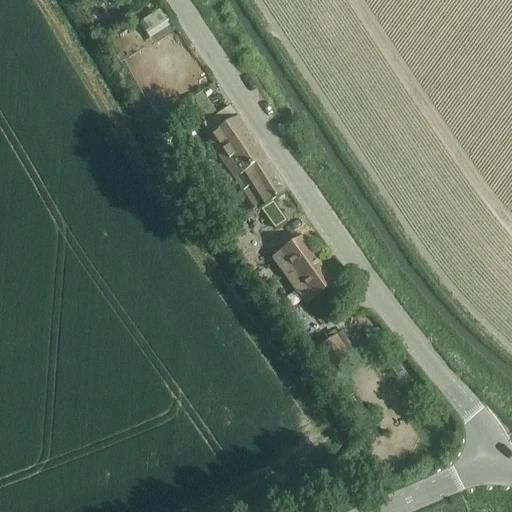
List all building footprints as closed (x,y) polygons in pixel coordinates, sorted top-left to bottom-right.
[(160,12),(139,25),(147,37),(168,24),(160,12)] [(127,55),(133,64),(148,55),(142,46),(127,55)] [(227,108),(200,126),(208,138),(205,140),(240,193),(249,187),(270,173),(266,167),(265,164),(258,154),(227,108)] [(299,242),(272,262),(289,285),(305,307),(313,302),(332,288),(299,242)] [(311,354),(329,381),(353,365),(334,338),(311,354)]
